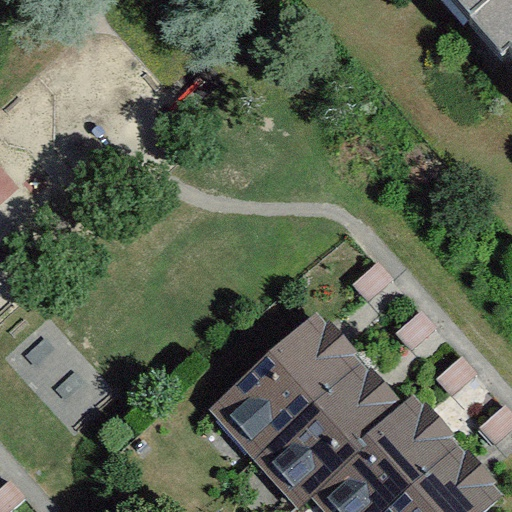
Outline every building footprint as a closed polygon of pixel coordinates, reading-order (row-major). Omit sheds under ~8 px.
[(511,0),(454,0),(511,65),(511,0)] [(381,261),(360,279),(375,297),(396,279),(381,261)] [(423,304),(403,328),(419,341),(440,326),(423,304)] [(318,309),(211,405),(301,505),(319,496),(333,511),(486,511),(507,493),(417,393),(404,405),(318,309)] [(464,355),(442,374),(458,391),(479,372),(464,355)] [(511,407),(506,402),(483,424),(500,442),(511,430),(511,407)] [(10,478),(0,489),(0,507),(5,511),(10,511),(27,492),(10,478)]
